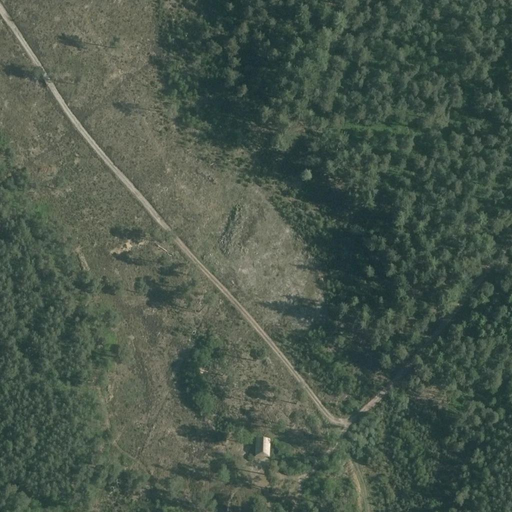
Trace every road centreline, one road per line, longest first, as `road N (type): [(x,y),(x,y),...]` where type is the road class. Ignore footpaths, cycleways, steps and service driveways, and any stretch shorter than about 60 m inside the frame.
road 1 (track): [(367,511),(362,474),(334,423),(265,333),(77,124),(0,9)]
road 2 (track): [(265,333),(511,49)]
road 3 (track): [(294,511),(301,480),(345,424),(424,347),(511,242)]
road 4 (track): [(347,0),(222,288)]
